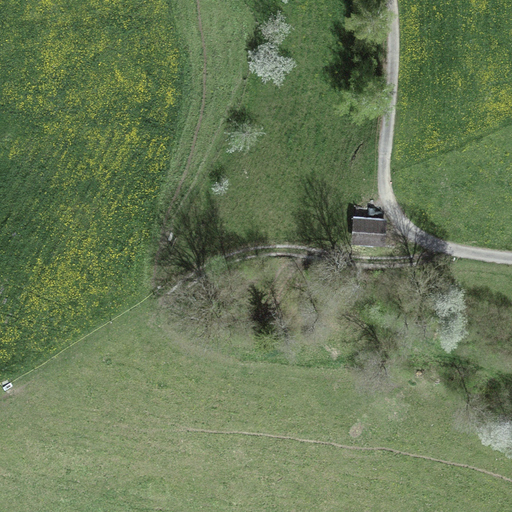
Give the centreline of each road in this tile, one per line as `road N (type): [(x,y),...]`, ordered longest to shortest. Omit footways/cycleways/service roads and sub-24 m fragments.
road 1 (unclassified): [(511,258),(426,240),(393,210),(383,172),(390,0)]
road 2 (track): [(448,247),(390,261),(276,249),(240,254),(150,304)]
